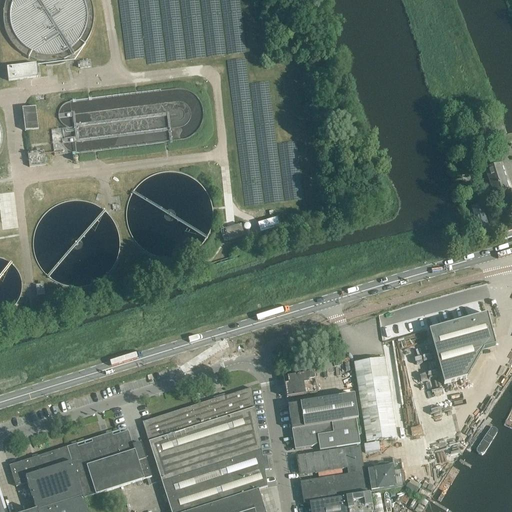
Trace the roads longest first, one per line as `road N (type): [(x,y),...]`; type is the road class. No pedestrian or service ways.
road 1 (tertiary): [(4,401),(511,248)]
road 2 (unclassified): [(253,365),(231,364),(0,440)]
road 3 (unclassified): [(253,365),(265,378),(287,511)]
